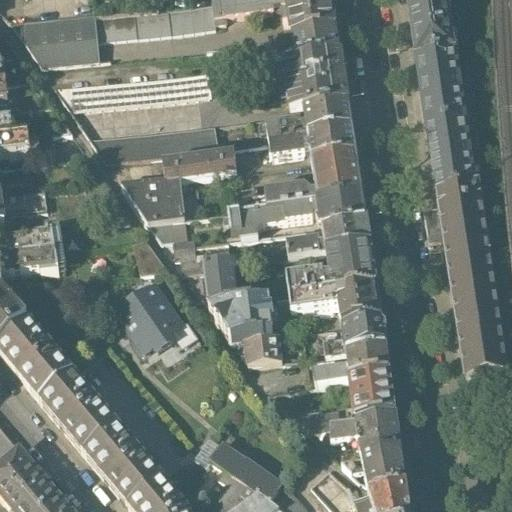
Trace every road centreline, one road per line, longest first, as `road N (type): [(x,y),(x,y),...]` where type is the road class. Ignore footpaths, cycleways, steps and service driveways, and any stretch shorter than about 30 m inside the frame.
road 1 (primary): [(367,0),(443,511)]
road 2 (residential): [(102,511),(0,392)]
